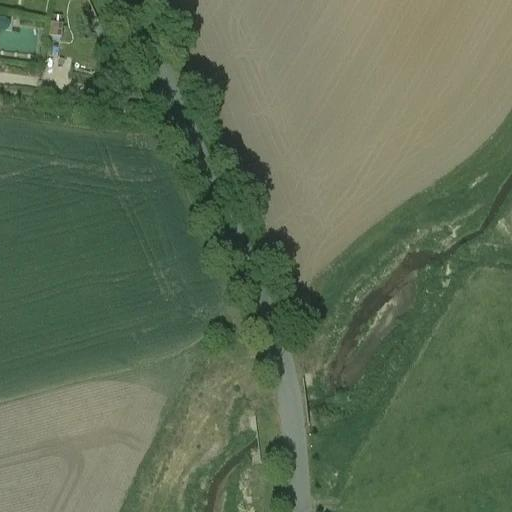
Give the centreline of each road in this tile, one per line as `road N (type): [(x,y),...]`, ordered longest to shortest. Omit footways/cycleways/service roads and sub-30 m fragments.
road 1 (unclassified): [(300,511),(296,421),(276,327),(131,0)]
road 2 (unknown): [(0,4),(135,7)]
